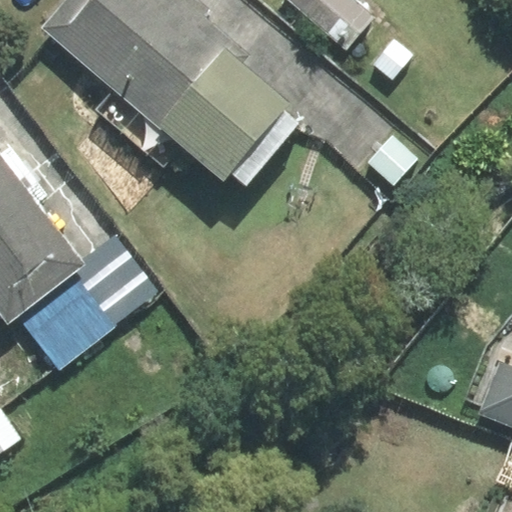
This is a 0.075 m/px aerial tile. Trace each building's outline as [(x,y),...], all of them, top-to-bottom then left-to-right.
[(176,0),(75,0),(45,37),(233,194),(295,119),(247,79),(256,67),(176,0)] [(376,26),(345,0),(282,0),(281,1),(348,58),(376,26)] [(394,86),(415,61),(395,44),(374,69),(394,86)] [(120,334),(79,280),(87,274),(0,158),(0,316),(11,331),(23,322),(64,376),(120,334)] [(511,370),(502,366),(479,421),(511,434),(511,370)] [(0,460),(23,445),(1,415),(0,415),(0,460)]
